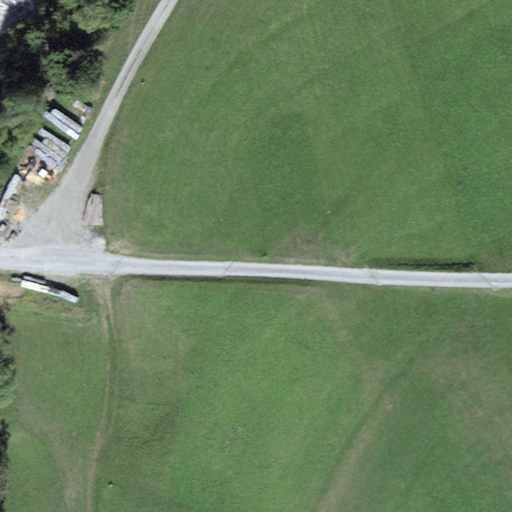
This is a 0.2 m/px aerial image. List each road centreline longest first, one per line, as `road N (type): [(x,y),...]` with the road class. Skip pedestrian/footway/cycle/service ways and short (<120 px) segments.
road 1 (track): [(511,278),(48,259)]
road 2 (track): [(170,0),(109,108),(48,259)]
